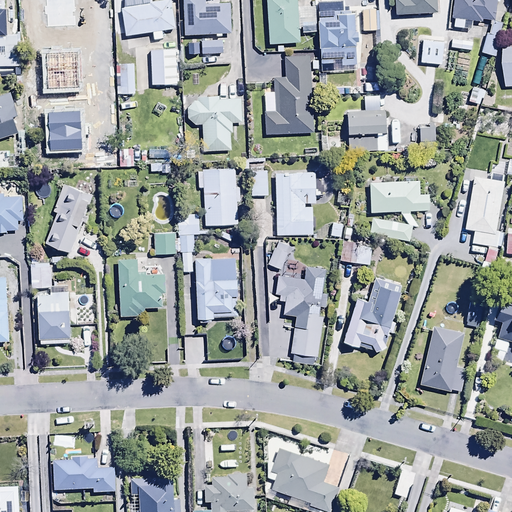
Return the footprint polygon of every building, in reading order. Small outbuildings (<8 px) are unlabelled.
[(3,0),(0,0),(0,66),(20,67),(20,55),(16,55),(16,35),(7,35),(7,9),(4,9),(3,0)] [(182,0),(184,24),(230,23),(228,0),(182,0)] [(265,0),(268,44),(299,42),(298,28),(301,28),(301,33),(316,32),(315,7),(297,8),(296,0),(265,0)] [(374,0),(360,0),(361,21),(375,20),(374,0)] [(353,10),(317,11),(319,59),(321,59),(321,71),(342,70),(342,66),(356,66),(355,43),(358,43),(358,30),(354,31),(353,10)] [(54,64),(70,64),(81,64),(81,55),(97,55),(96,18),(68,19),(68,14),(50,15),(52,33),(45,33),(48,64),(54,64)] [(492,20),(480,52),(495,57),(498,36),(502,23),(492,20)] [(452,26),(450,37),(469,40),(471,29),(452,26)] [(445,31),(422,29),(419,52),(443,55),(445,31)] [(177,38),(150,39),(151,76),(178,75),(177,38)] [(222,40),(201,40),(202,66),(209,66),(209,55),(222,54),(222,40)] [(450,48),(471,51),(472,42),(451,40),(450,48)] [(134,83),(133,49),(111,49),(112,83),(134,83)] [(284,77),(273,77),(274,111),(264,112),(265,135),(314,133),(310,55),(283,56),(284,77)] [(100,59),(85,58),(84,82),(99,82),(100,59)] [(70,64),(54,64),(54,93),(65,92),(65,84),(71,83),(70,64)] [(359,86),(359,94),(381,93),(381,85),(359,86)] [(472,87),(467,101),(479,105),(480,99),(483,100),(486,91),(472,87)] [(25,129),(45,128),(44,97),(42,97),(41,94),(23,95),(25,129)] [(363,111),(346,111),(347,152),(387,151),(387,134),(384,135),(383,96),(362,96),(363,111)] [(240,99),(218,100),(218,97),(188,97),(188,118),(195,126),(201,125),(203,153),(231,151),(230,133),(232,133),(231,124),(242,123),(240,99)] [(128,139),(128,118),(118,119),(119,140),(128,139)] [(428,128),(419,128),(419,139),(435,139),(435,134),(439,134),(439,125),(428,125),(428,128)] [(340,137),(319,138),(320,155),(340,155),(340,137)] [(133,168),(133,164),(132,164),(132,150),(122,150),(122,167),(133,168)] [(268,185),(266,158),(248,159),(250,186),(268,185)] [(203,188),(204,226),(237,225),(236,203),(240,202),(239,187),(235,188),(234,168),(197,169),(198,188),(203,188)] [(314,172),(274,173),(276,236),(313,235),(312,204),(315,204),(314,172)] [(489,178),(473,176),(464,229),(474,231),(472,243),(488,246),(500,248),(503,236),(498,235),(499,231),(495,230),(504,182),(502,182),(503,174),(490,172),(489,178)] [(418,181),(369,182),(369,213),(428,210),(428,193),(419,194),(418,181)] [(63,184),(52,212),(55,213),(43,244),(69,254),(91,194),(63,184)] [(0,233),(6,233),(6,230),(18,230),(17,221),(22,220),(21,197),(3,198),(3,193),(0,193),(0,233)] [(208,231),(198,232),(198,214),(177,215),(177,238),(175,238),(175,252),(181,253),(182,272),(192,272),(191,252),(193,252),(193,235),(209,235),(208,231)] [(411,226),(371,218),(368,235),(408,243),(411,226)] [(173,219),(153,220),(154,243),(174,242),(173,219)] [(332,221),(329,235),(340,237),(343,223),(332,221)] [(274,247),(266,264),(280,270),(287,253),(286,253),(288,247),(278,242),(275,248),(274,247)] [(498,250),(488,246),(483,261),(493,265),(498,250)] [(340,248),(338,261),(370,265),(371,252),(340,248)] [(31,289),(49,288),(49,264),(38,264),(38,256),(30,256),(31,289)] [(209,257),(194,258),(196,319),(199,319),(199,323),(211,322),(211,318),(237,317),(235,258),(209,259),(209,257)] [(137,259),(117,259),(120,317),(144,316),(144,308),(161,307),(161,293),(165,293),(164,274),(145,275),(145,272),(137,272),(137,259)] [(303,279),(278,275),(274,294),(279,295),(278,301),(283,302),(281,315),(294,316),(289,353),(292,354),(291,362),(314,366),(323,317),(318,316),(320,307),(326,307),(329,293),(322,292),(325,269),(306,265),(303,279)] [(356,296),(342,342),(375,352),(385,347),(388,330),(392,331),(395,321),(390,320),(399,291),(379,284),(373,302),(356,296)] [(37,296),(38,339),(40,338),(40,344),(69,343),(67,285),(49,286),(50,295),(37,296)] [(511,300),(500,297),(494,319),(501,322),(496,337),(511,342),(511,300)] [(468,326),(433,316),(418,376),(453,385),(468,326)] [(508,342),(496,339),(490,357),(502,361),(508,342)] [(331,451),(326,467),(279,449),(273,463),(267,461),(266,478),(274,481),(271,490),(309,503),(307,507),(321,511),(329,511),(348,458),(331,451)] [(52,461),(53,491),(91,489),(91,494),(114,493),(113,468),(96,469),(96,459),(87,459),(87,454),(69,455),(70,460),(52,461)] [(172,500),(172,478),(130,478),(130,495),(138,495),(138,511),(179,511),(180,500),(172,500)] [(0,511),(18,511),(16,487),(0,488),(0,511)] [(209,511),(209,498),(189,499),(189,511),(209,511)]
